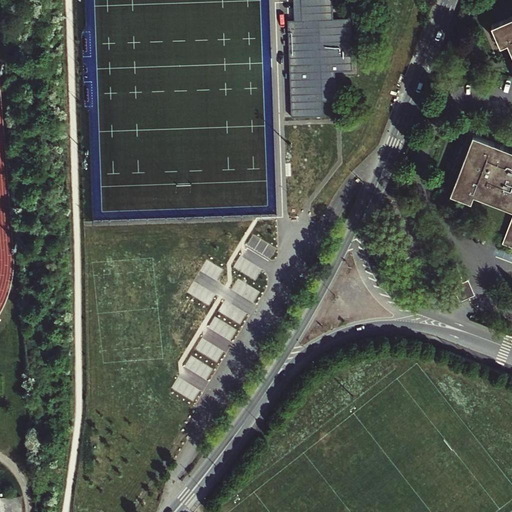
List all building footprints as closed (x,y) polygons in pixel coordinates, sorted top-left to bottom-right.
[(288,19),(291,117),(324,115),(323,101),(336,100),(335,71),(353,70),(351,17),(333,18),(332,0),(300,0),(301,19),(294,19),(288,19)] [(511,22),(493,30),(511,42),(511,44),(511,151),(471,135),(461,161),(464,162),(451,196),(466,201),(468,194),(509,211),(496,243),(511,249),(511,22)] [(511,42),(493,30),(500,46),(507,43),(511,42)] [(456,278),(451,266),(441,270),(446,281),(442,283),(446,292),(452,290),(453,294),(458,296),(462,294),(464,289),(462,286),(457,284),(455,278),(456,278)] [(0,511),(23,511),(22,496),(0,497),(0,511)]
